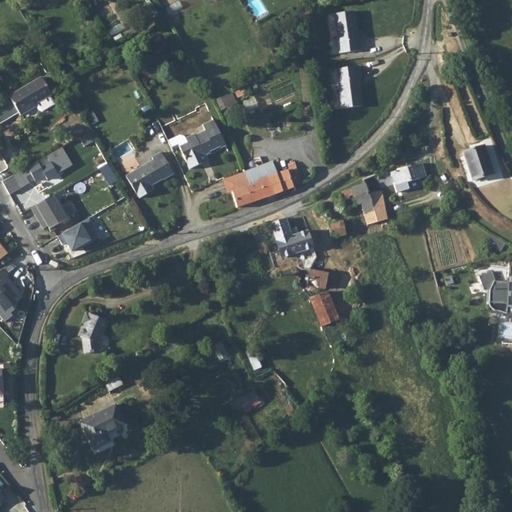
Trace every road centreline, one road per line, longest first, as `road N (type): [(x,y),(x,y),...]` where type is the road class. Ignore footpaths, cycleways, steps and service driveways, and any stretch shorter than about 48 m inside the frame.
road 1 (residential): [(54,292),(320,188),(402,109),(417,78),(432,0)]
road 2 (residential): [(42,505),(31,368),(54,292)]
road 3 (track): [(234,222),(317,198),(384,166),(431,159)]
